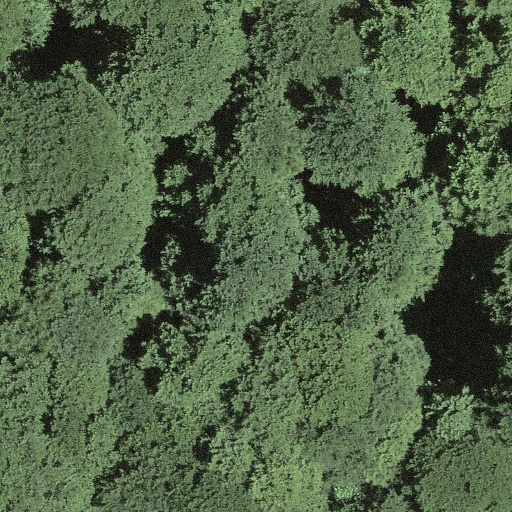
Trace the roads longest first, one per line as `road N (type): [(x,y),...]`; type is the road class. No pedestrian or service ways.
road 1 (track): [(470,511),(417,93)]
road 2 (track): [(127,0),(101,96),(0,211)]
